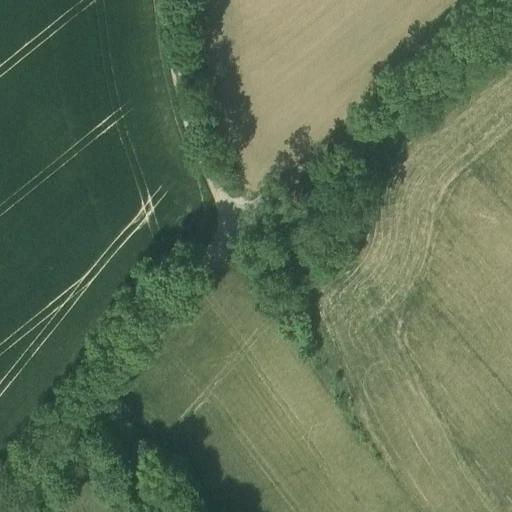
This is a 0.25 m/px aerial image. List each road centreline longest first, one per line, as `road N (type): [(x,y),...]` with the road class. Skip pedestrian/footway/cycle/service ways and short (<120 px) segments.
road 1 (unclassified): [(0,506),(236,226),(511,5)]
road 2 (track): [(166,0),(185,109),(236,226)]
